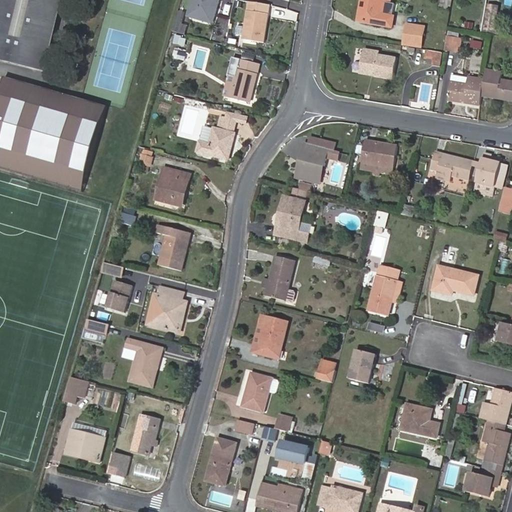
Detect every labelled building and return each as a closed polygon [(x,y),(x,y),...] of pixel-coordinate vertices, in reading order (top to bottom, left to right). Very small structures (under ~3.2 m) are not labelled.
[(53,0),(0,0),(0,60),(37,70),(53,0)] [(214,24),(219,0),(189,0),(185,17),(214,24)] [(388,15),(381,14),(383,2),(390,3),(390,0),(363,0),(360,22),(393,28),(395,17),(388,15)] [(245,39),(264,42),(270,5),(250,2),(245,39)] [(381,14),(388,15),(390,3),(383,2),(381,14)] [(489,9),(485,30),(495,32),(496,22),(498,11),(489,9)] [(171,31),(184,34),(187,24),(182,22),(184,12),(176,10),(171,31)] [(409,26),(406,45),(422,48),(426,28),(409,26)] [(183,37),(177,36),(175,43),(185,46),(187,40),(183,39),(183,37)] [(460,39),(447,36),(444,50),(458,52),(460,39)] [(471,41),(470,47),(480,49),(481,42),(471,41)] [(376,72),(375,76),(394,80),(398,59),(380,56),(380,53),(367,50),(364,70),(376,72)] [(442,66),(444,53),(429,51),(427,59),(435,60),(434,65),(442,66)] [(247,61),(259,64),(260,57),(249,54),(247,61)] [(261,65),(259,64),(247,61),(241,60),(238,69),(233,68),(225,97),(252,103),(261,65)] [(511,101),(511,82),(501,81),(503,73),(487,71),(485,81),(483,96),(511,101)] [(449,100),(481,106),(483,96),(485,81),(469,78),(453,75),(449,100)] [(74,98),(2,78),(0,85),(0,164),(83,187),(106,107),(83,101),(74,98)] [(218,129),(216,128),(215,130),(212,144),(201,141),(199,151),(229,160),(236,134),(234,133),(237,121),(221,116),(218,129)] [(205,127),(201,141),(212,144),(215,130),(205,127)] [(335,152),(337,144),(312,138),(310,145),(306,144),(297,177),(317,182),(321,165),(326,166),(328,157),(340,160),(342,153),(335,152)] [(395,174),(399,147),(367,141),(362,169),(375,171),(374,175),(382,176),(382,172),(395,174)] [(474,167),(475,163),(436,153),(432,169),(439,171),(437,178),(452,181),(453,176),(471,181),(474,167)] [(485,154),(482,164),(481,169),(475,192),(494,197),(503,164),(492,161),(493,156),(485,154)] [(154,158),(146,156),(143,169),(150,170),(154,158)] [(322,184),(326,166),(321,165),(317,182),(322,184)] [(177,181),(180,172),(166,168),(158,199),(185,207),(186,199),(182,198),(185,183),(177,181)] [(192,175),(180,172),(177,181),(185,183),(182,198),(186,199),(192,175)] [(311,192),(313,186),(301,183),(300,189),(311,192)] [(285,222),(281,237),(308,244),(312,227),(302,224),(310,192),(300,189),(297,188),(294,199),(285,196),(281,213),(287,214),(285,222)] [(511,211),(511,189),(507,188),(501,212),(511,215),(511,211)] [(414,207),(404,205),(402,215),(412,217),(414,207)] [(390,213),(379,210),(375,226),(387,229),(390,213)] [(276,235),(281,237),(285,222),(287,214),(281,213),(279,221),(276,235)] [(124,214),(122,222),(135,225),(137,217),(124,214)] [(161,265),(182,271),(192,233),(160,225),(158,232),(169,234),(161,265)] [(509,235),(497,232),(495,238),(507,241),(509,235)] [(382,254),(386,237),(380,235),(375,252),(382,254)] [(500,242),(498,250),(505,252),(508,244),(500,242)] [(272,280),(270,289),(268,296),(287,301),(296,261),(277,257),(272,280)] [(329,266),(330,260),(314,257),(312,263),(329,266)] [(106,262),(103,272),(123,277),(125,267),(106,262)] [(476,295),(480,276),(440,266),(434,291),(454,296),(455,290),(476,295)] [(393,302),(398,282),(400,272),(381,267),(370,310),(390,316),(393,302)] [(263,288),(270,289),(272,280),(265,279),(263,288)] [(134,286),(116,281),(108,308),(126,313),(134,286)] [(403,283),(398,282),(393,302),(398,304),(403,283)] [(166,297),(159,327),(181,333),(188,302),(183,301),(185,293),(163,287),(161,296),(166,297)] [(153,326),(159,327),(166,297),(161,296),(153,326)] [(258,353),(267,318),(262,317),(253,352),(258,353)] [(289,323),(267,318),(258,353),(280,359),(289,323)] [(86,330),(107,335),(109,335),(112,325),(89,319),(86,330)] [(382,334),(384,326),(368,322),(366,329),(382,334)] [(511,325),(504,323),(499,342),(511,345),(511,325)] [(86,330),(84,338),(105,343),(107,335),(86,330)] [(130,380),(152,386),(162,348),(129,339),(124,356),(136,359),(130,380)] [(352,379),(369,383),(376,355),(359,351),(352,379)] [(102,378),(112,380),(115,368),(105,365),(102,378)] [(319,369),(317,378),(334,383),(336,373),(319,369)] [(244,407),(265,412),(274,380),(253,374),(244,407)] [(72,378),(66,402),(76,405),(78,398),(82,380),(72,378)] [(90,382),(82,380),(78,398),(86,400),(90,382)] [(462,413),(470,382),(465,381),(457,412),(462,413)] [(95,405),(113,408),(116,391),(97,388),(95,405)] [(507,425),(511,406),(511,392),(498,389),(493,405),(485,403),(481,419),(490,421),(507,425)] [(408,405),(403,430),(438,438),(441,424),(430,421),(433,410),(408,405)] [(276,429),(292,433),(295,419),(280,415),(276,429)] [(155,440),(157,440),(162,421),(142,417),(133,451),(150,455),(153,446),(155,440)] [(256,424),(239,419),(236,430),(253,434),(256,424)] [(506,432),(507,425),(490,421),(484,442),(490,444),(486,461),(500,464),(503,465),(511,434),(506,432)] [(260,451),(266,427),(256,424),(253,434),(250,448),(260,451)] [(83,453),(82,457),(98,461),(104,437),(71,429),(66,449),(83,453)] [(307,446),(279,439),(275,457),(303,463),(307,446)] [(238,445),(219,440),(208,481),(227,486),(238,445)] [(476,457),(482,458),(486,443),(480,441),(476,457)] [(335,445),(324,442),(321,453),(332,455),(335,445)] [(131,457),(112,452),(107,473),(126,477),(131,457)] [(498,472),(502,473),(503,465),(500,464),(486,461),(484,468),(498,472)] [(498,488),(502,473),(498,472),(484,468),(483,468),(481,475),(472,473),(467,492),(489,498),(492,486),(498,488)] [(280,511),(299,511),(305,492),(281,486),(280,489),(263,484),(257,506),(280,511)] [(343,511),(358,511),(363,494),(334,487),(334,489),(325,487),(321,505),(328,507),(328,509),(343,511)]
